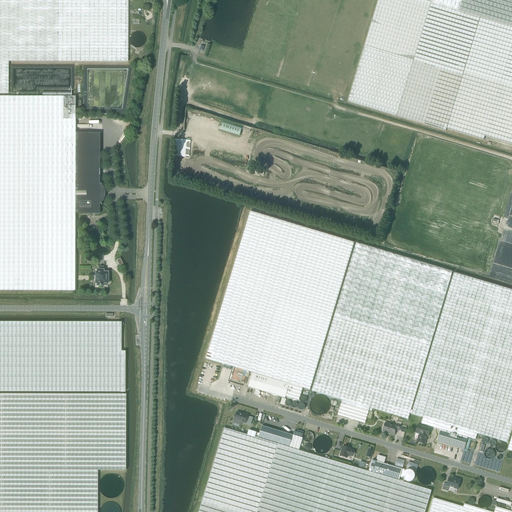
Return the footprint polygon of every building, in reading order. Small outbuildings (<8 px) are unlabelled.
[(0,0),(0,93),(8,94),(8,62),(128,62),(127,0),(0,0)] [(511,0),(378,0),(347,102),(446,131),(447,129),(484,140),(485,136),(511,144),(511,0)] [(75,214),(75,133),(75,97),(0,96),(0,290),(75,290),(75,214)] [(223,123),(220,130),(239,136),(242,129),(223,123)] [(100,133),(75,133),(75,214),(87,214),(87,215),(89,215),(89,214),(99,214),(99,204),(100,204),(101,205),(102,205),(101,203),(102,202),(103,201),(103,199),(104,198),(104,197),(104,196),(106,196),(105,196),(105,191),(106,191),(105,191),(104,190),(104,189),(103,188),(103,187),(102,186),(101,185),(101,184),(102,183),(102,182),(100,184),(100,133)] [(185,158),(186,140),(174,139),(173,157),(185,158)] [(206,359),(252,373),(277,380),(303,388),(310,390),(354,242),(250,211),(206,359)] [(452,271),(355,243),(311,391),(342,400),(370,408),(408,419),(452,271)] [(106,283),(107,283),(108,283),(109,283),(109,282),(109,281),(109,280),(108,279),(107,279),(107,272),(106,272),(106,270),(103,270),(103,268),(99,268),(99,270),(97,270),(97,272),(95,272),(95,275),(94,275),(94,280),(95,280),(95,283),(97,283),(96,285),(106,286),(106,283)] [(439,422),(477,434),(507,443),(511,425),(511,290),(453,272),(412,414),(423,417),(421,423),(437,428),(439,422)] [(0,391),(125,392),(125,351),(121,351),(121,322),(0,322),(0,391)] [(206,359),(202,374),(220,379),(223,367),(233,370),(229,382),(247,387),(252,373),(206,359)] [(247,387),(273,395),(277,380),(252,373),(247,387)] [(277,380),(273,395),(285,398),(286,396),(299,400),(303,388),(277,380)] [(0,511),(96,511),(97,470),(126,470),(126,394),(0,394),(0,511)] [(370,408),(342,400),(338,415),(365,423),(370,408)] [(245,423),(250,424),(252,418),(248,416),(248,415),(237,411),(234,419),(245,423)] [(398,431),(400,425),(397,424),(396,426),(385,422),(382,431),(389,433),(389,434),(394,435),(395,430),(398,431)] [(475,440),(477,434),(439,422),(437,428),(440,429),(467,437),(475,440)] [(428,436),(430,429),(418,425),(415,434),(419,435),(417,442),(424,444),(427,436),(428,436)] [(289,448),(293,435),(262,426),(258,438),(289,448)] [(369,472),(289,448),(258,438),(255,437),(256,433),(248,430),(247,435),(224,428),(198,511),(424,511),(431,491),(399,481),(369,472)] [(467,437),(440,429),(437,442),(464,450),(467,437)] [(352,456),(354,451),(349,449),(350,448),(343,446),(340,455),(347,458),(348,455),(352,456)] [(399,481),(402,469),(372,460),(369,472),(399,481)] [(457,490),(460,480),(455,479),(455,480),(448,478),(446,484),(443,483),(441,490),(446,491),(447,487),(457,490)] [(492,511),(464,504),(463,507),(433,498),(428,511),(492,511)]
